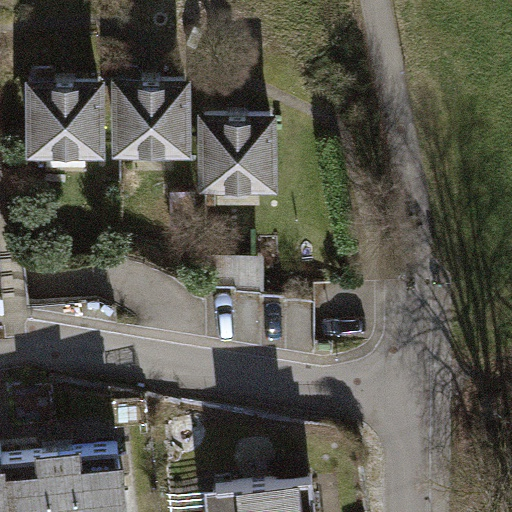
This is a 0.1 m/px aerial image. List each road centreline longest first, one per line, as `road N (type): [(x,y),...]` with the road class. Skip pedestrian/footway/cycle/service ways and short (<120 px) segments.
road 1 (track): [(374,0),(412,196),(411,276)]
road 2 (residential): [(411,276),(411,402)]
road 3 (track): [(511,328),(411,402)]
